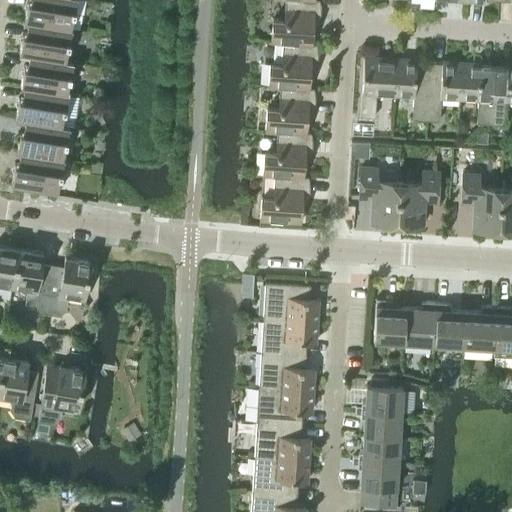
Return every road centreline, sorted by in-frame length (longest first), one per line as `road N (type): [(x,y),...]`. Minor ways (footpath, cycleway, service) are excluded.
road 1 (tertiary): [(174,511),(189,243)]
road 2 (residential): [(330,511),(346,255)]
road 3 (unclassified): [(189,243),(202,0)]
road 4 (residential): [(346,255),(338,231),(348,26)]
road 5 (tertiary): [(189,243),(0,208)]
road 6 (residential): [(346,255),(511,262)]
road 7 (residential): [(348,26),(511,35)]
road 8 (residential): [(189,243),(346,255)]
